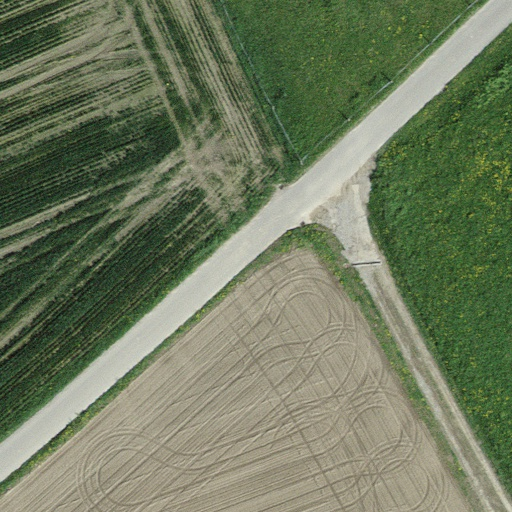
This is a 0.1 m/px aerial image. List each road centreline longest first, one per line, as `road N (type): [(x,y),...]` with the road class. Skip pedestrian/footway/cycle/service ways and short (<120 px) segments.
road 1 (residential): [(510,0),(321,181),(0,461)]
road 2 (track): [(321,181),(506,511)]
